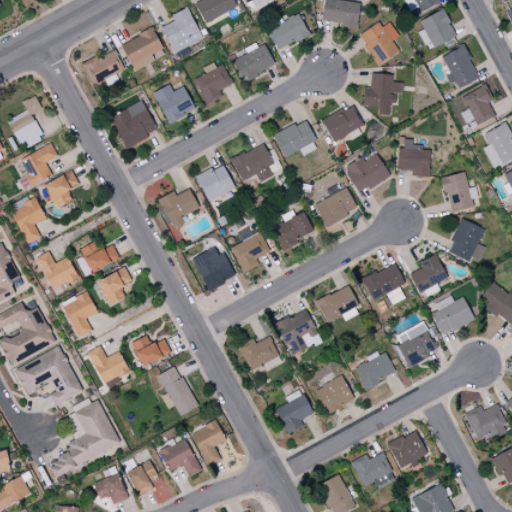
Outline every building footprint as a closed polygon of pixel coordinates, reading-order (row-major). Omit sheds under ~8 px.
[(236,9),(232,0),(196,0),(194,1),(203,23),(236,9)] [(323,0),(321,22),(357,27),(360,3),(335,0),(323,0)] [(402,0),(409,12),(417,8),(421,14),(441,3),(439,0),(402,0)] [(171,16),(173,22),(160,28),(173,54),(202,39),(187,8),(171,16)] [(433,48),(456,37),(442,10),(419,22),(423,30),(417,33),(424,46),(430,43),(433,48)] [(277,51),(308,35),(298,15),(267,31),(277,51)] [(357,37),(378,66),(398,51),(391,41),(398,37),(388,23),(381,28),(377,22),(357,37)] [(134,72),(154,61),(151,55),(163,49),(152,29),(120,45),(134,72)] [(274,67),(264,45),(256,48),(254,44),(243,49),(246,55),(232,61),(242,82),(274,67)] [(458,90),(479,78),(462,46),(439,58),(452,82),(453,81),(458,90)] [(123,70),(113,51),(97,59),(96,56),(81,64),(93,87),(123,70)] [(193,80),(205,106),(222,98),(219,91),(232,85),(221,62),(203,71),(205,75),(193,80)] [(392,75),(370,74),(369,88),(364,88),(363,106),(378,107),(377,115),(389,116),(389,104),(395,104),(395,94),(401,95),(402,83),(392,83),(392,75)] [(194,112),(184,87),(172,92),(169,85),(153,93),(166,124),(194,112)] [(462,95),(473,126),(495,118),(484,87),(462,95)] [(7,121),(21,151),(43,141),(31,115),(41,110),(35,96),(21,102),(26,112),(7,121)] [(157,133),(142,102),(110,117),(125,148),(157,133)] [(322,120),(334,142),(362,127),(351,105),(322,120)] [(302,156),(317,149),(304,121),(273,135),(283,158),(299,150),(302,156)] [(482,149),(492,169),(511,159),(511,139),(504,122),(489,129),(490,131),(483,134),(488,146),(482,149)] [(429,149),(412,148),(412,140),(403,140),(402,149),(397,149),(397,170),(411,171),(411,177),(428,178),(429,149)] [(19,159),(26,176),(18,180),(22,189),(51,177),(45,163),(57,158),(51,145),(19,159)] [(240,182),(257,174),(260,181),(272,175),(267,165),(271,163),(263,145),(230,160),(240,182)] [(360,157),(342,168),(358,193),(367,187),(369,190),(389,177),(375,155),(364,162),(360,157)] [(195,177),(207,202),(234,189),(222,165),(195,177)] [(511,169),(502,175),(507,184),(502,186),(507,195),(511,192),(511,169)] [(44,183),(55,209),(72,202),(67,190),(78,185),(73,172),(44,183)] [(441,178),(449,213),(472,208),(470,198),(476,197),(474,188),(467,189),(464,173),(441,178)] [(158,199),(173,231),(184,225),(180,218),(199,209),(189,189),(175,196),(173,192),(158,199)] [(314,204),(324,226),(357,211),(346,189),(314,204)] [(25,244),(39,238),(33,225),(45,219),(35,199),(10,211),(25,244)] [(312,232),(303,212),(271,228),(282,250),(298,243),(296,240),(312,232)] [(483,230),(461,220),(446,252),(468,263),(471,258),(478,261),(484,248),(477,244),(483,230)] [(229,247),(242,274),(258,266),(255,259),(269,252),(259,233),(229,247)] [(0,245),(0,303),(14,298),(8,284),(18,279),(3,244),(0,245)] [(112,245),(96,252),(92,244),(79,249),(90,273),(119,260),(112,245)] [(235,278),(224,253),(217,256),(214,249),(192,259),(206,291),(235,278)] [(53,296),(70,289),(67,283),(77,279),(68,258),(53,264),(48,253),(36,258),(53,296)] [(422,298),(438,290),(436,285),(447,279),(435,255),(419,263),(421,269),(410,274),(422,298)] [(361,279),(371,301),(383,296),(388,307),(404,300),(399,287),(403,285),(394,264),(361,279)] [(124,299),(119,287),(131,282),(125,269),(97,280),(107,306),(124,299)] [(508,294),(489,282),(480,298),(487,302),(483,308),(511,326),(511,290),(510,289),(508,294)] [(315,302),(326,324),(341,316),(343,320),(356,314),(352,306),(356,303),(347,286),(315,302)] [(96,313),(86,291),(60,303),(77,339),(91,333),(85,319),(96,313)] [(461,297),(452,302),(449,296),(433,305),(437,311),(430,315),(442,336),(474,319),(461,297)] [(55,345),(38,307),(25,313),(21,303),(0,312),(0,328),(16,322),(21,332),(0,340),(0,343),(9,365),(55,345)] [(394,338),(408,366),(437,351),(423,323),(394,338)] [(142,367),(170,355),(163,339),(150,345),(146,336),(131,343),(142,367)] [(238,348),(249,371),(278,357),(269,337),(255,344),(253,341),(238,348)] [(103,385),(129,372),(118,352),(106,358),(99,346),(86,353),(103,385)] [(81,393),(59,347),(13,369),(26,395),(50,384),(54,393),(48,396),(54,406),(81,393)] [(385,351),(365,358),(367,363),(354,368),(362,388),(395,376),(385,351)] [(156,376),(166,394),(160,397),(167,410),(174,406),(179,417),(197,408),(175,366),(156,376)] [(353,401),(342,376),(314,390),(326,414),(353,401)] [(284,398),(287,403),(274,410),(287,434),(302,426),(300,421),(313,414),(300,389),(284,398)] [(53,477),(119,447),(98,400),(66,415),(77,439),(66,444),(70,453),(47,464),(53,477)] [(482,412),(479,407),(463,415),(476,441),(487,436),(490,442),(508,432),(495,406),(482,412)] [(190,434),(206,467),(220,460),(213,447),(225,441),(215,422),(190,434)] [(386,445),(398,470),(427,456),(414,431),(386,445)] [(159,451),(168,472),(182,466),(187,477),(199,472),(185,439),(159,451)] [(511,447),(489,459),(498,478),(502,476),(507,484),(511,481),(511,447)] [(0,473),(10,471),(5,450),(0,451),(0,473)] [(368,460),(365,455),(350,463),(363,488),(373,483),(377,490),(396,480),(382,453),(368,460)] [(126,473),(137,497),(153,490),(149,482),(157,478),(149,462),(126,473)] [(112,505),(127,500),(119,475),(93,483),(99,501),(110,497),(112,505)] [(317,484),(327,509),(331,508),(332,511),(344,511),(353,509),(340,475),(317,484)] [(0,510),(30,494),(21,478),(0,488),(0,510)] [(452,511),(440,485),(411,498),(416,511),(452,511)]
